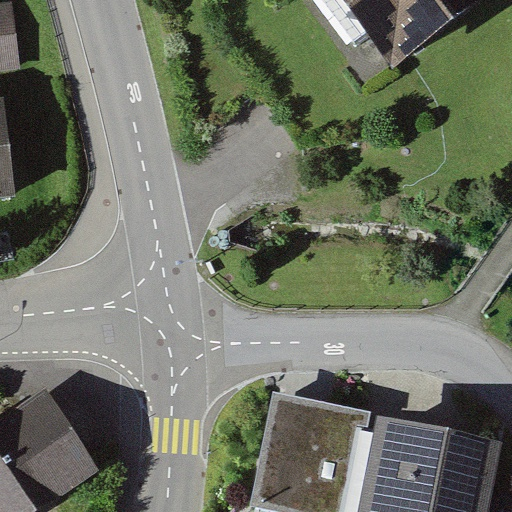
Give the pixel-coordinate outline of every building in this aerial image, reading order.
[(335,0),(397,80),(502,0),(335,0)] [(15,8),(0,10),(0,80),(25,77),(15,8)] [(9,107),(0,107),(0,204),(20,202),(9,107)] [(47,396),(0,428),(0,511),(49,511),(102,476),(47,396)] [(362,511),(379,438),(364,435),(368,417),(275,396),(250,509),(265,511),(362,511)] [(491,511),(504,449),(381,425),(379,438),(362,511),(491,511)]
